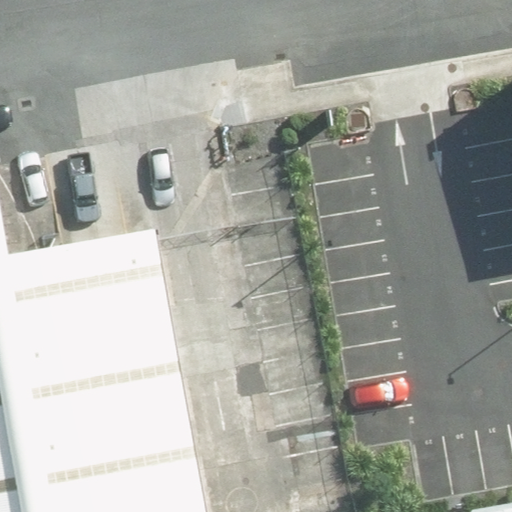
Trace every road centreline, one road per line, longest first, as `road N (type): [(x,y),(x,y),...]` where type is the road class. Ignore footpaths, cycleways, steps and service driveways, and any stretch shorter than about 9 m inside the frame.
road 1 (unknown): [(157,27),(244,511)]
road 2 (unknown): [(392,0),(433,290),(451,324),(492,341),(511,338)]
road 3 (unclassified): [(0,56),(303,0)]
